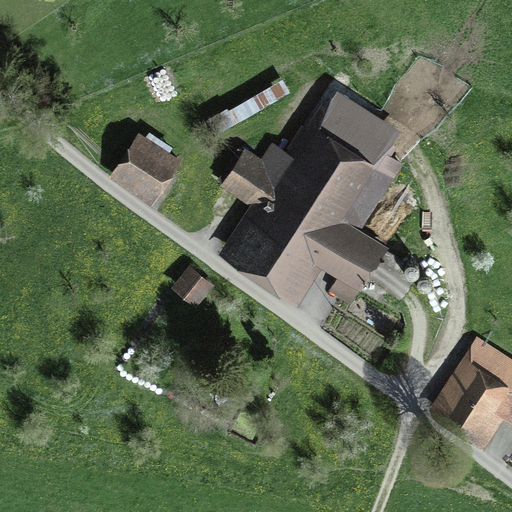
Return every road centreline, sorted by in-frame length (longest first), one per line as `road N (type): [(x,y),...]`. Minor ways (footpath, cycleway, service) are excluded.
road 1 (unclassified): [(0,94),(118,191),(511,479)]
road 2 (track): [(417,156),(455,273),(458,307),(441,356),(408,383)]
road 3 (track): [(375,276),(413,319),(413,367),(400,396)]
